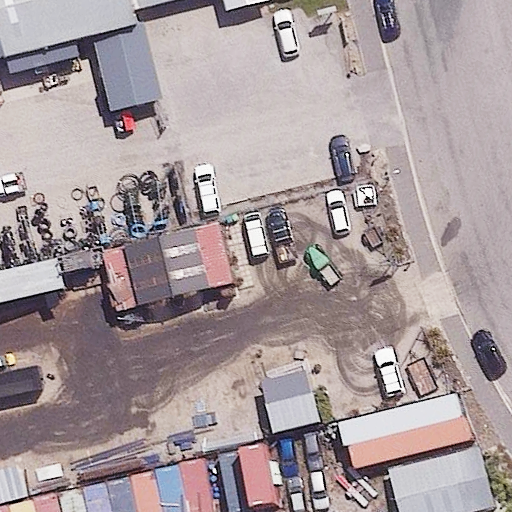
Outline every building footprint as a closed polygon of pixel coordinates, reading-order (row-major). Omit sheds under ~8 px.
[(206,0),(0,0),(0,57),(208,5),(206,0)] [(206,0),(208,5),(214,28),(292,9),(289,0),(206,0)] [(129,39),(72,53),(91,126),(147,112),(129,39)] [(62,256),(0,270),(0,302),(69,286),(62,256)] [(479,446),(389,469),(400,511),(476,511),(495,507),(479,446)]
